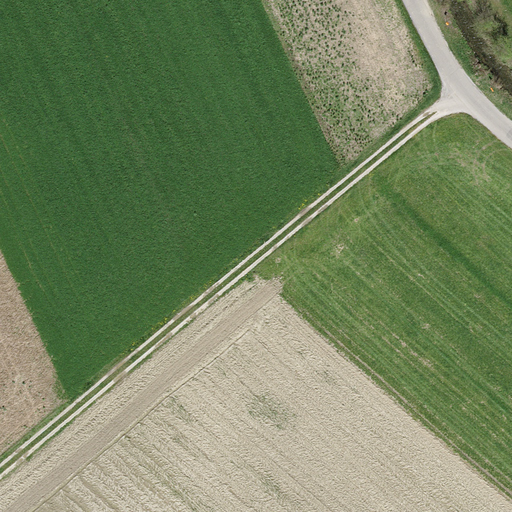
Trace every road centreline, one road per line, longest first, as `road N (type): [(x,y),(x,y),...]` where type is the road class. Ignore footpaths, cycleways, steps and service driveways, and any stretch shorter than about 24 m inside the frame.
road 1 (track): [(459,91),(0,469)]
road 2 (unclassified): [(415,0),(459,91),(511,137)]
